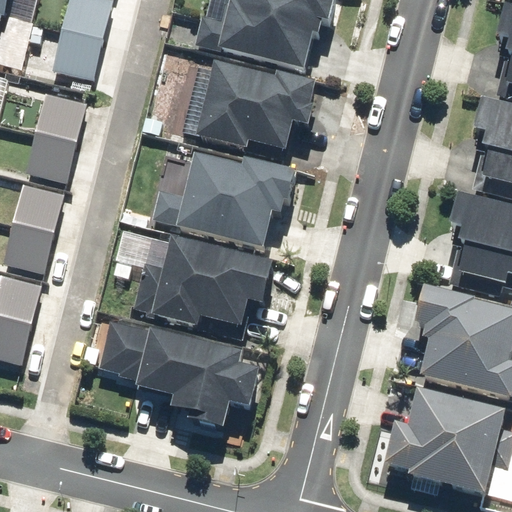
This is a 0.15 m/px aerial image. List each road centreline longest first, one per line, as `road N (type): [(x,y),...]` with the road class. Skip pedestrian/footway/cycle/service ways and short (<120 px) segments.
road 1 (residential): [(295,511),(425,0)]
road 2 (residential): [(224,511),(0,455)]
